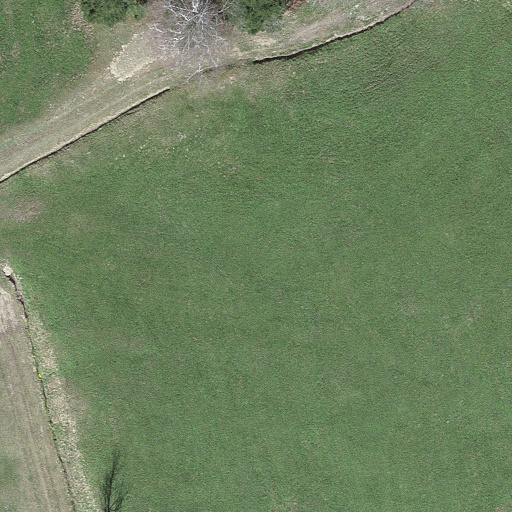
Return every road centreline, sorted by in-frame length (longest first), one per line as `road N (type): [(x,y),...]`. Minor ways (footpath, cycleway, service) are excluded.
road 1 (track): [(0,164),(164,73),(298,38),(376,0)]
road 2 (track): [(0,284),(27,349),(68,511)]
